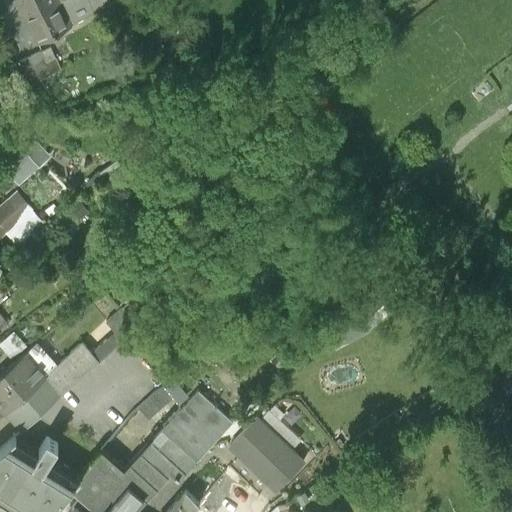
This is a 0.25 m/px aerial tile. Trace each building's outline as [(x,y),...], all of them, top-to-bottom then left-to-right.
[(92,0),(37,0),(26,6),(37,30),(70,14),(68,9),(73,7),(74,10),(92,0)] [(49,32),(19,47),(23,57),(33,68),(60,55),(49,32)] [(35,131),(4,160),(18,176),(50,146),(35,131)] [(135,170),(124,155),(110,167),(121,181),(135,170)] [(0,230),(8,224),(31,202),(19,189),(0,206),(0,230)] [(44,217),(31,202),(8,224),(20,237),(44,217)] [(365,323),(334,337),(340,347),(368,335),(392,316),(384,307),(365,323)] [(106,322),(114,331),(121,339),(135,325),(121,309),(106,322)] [(0,342),(13,357),(28,344),(15,329),(0,342)] [(112,347),(121,339),(114,331),(105,339),(112,347)] [(0,373),(0,404),(5,410),(44,375),(43,375),(58,361),(38,339),(0,373)] [(60,393),(112,347),(105,339),(91,352),(81,341),(58,361),(43,375),(44,375),(60,393)] [(21,428),(60,393),(44,375),(5,410),(21,428)] [(140,405),(150,416),(167,400),(163,397),(171,390),(165,382),(140,405)] [(131,511),(171,470),(178,476),(232,416),(198,384),(163,425),(124,465),(102,447),(76,479),(70,485),(81,495),(69,511),(131,511)] [(257,416),(231,443),(277,488),(303,461),(290,448),(300,438),(268,407),(258,417),(257,416)] [(11,437),(0,447),(0,496),(24,511),(46,511),(70,485),(76,479),(45,459),(56,443),(46,436),(36,454),(11,437)] [(187,489),(166,511),(189,511),(199,501),(187,489)] [(291,511),(289,503),(271,508),(267,511),(291,511)]
